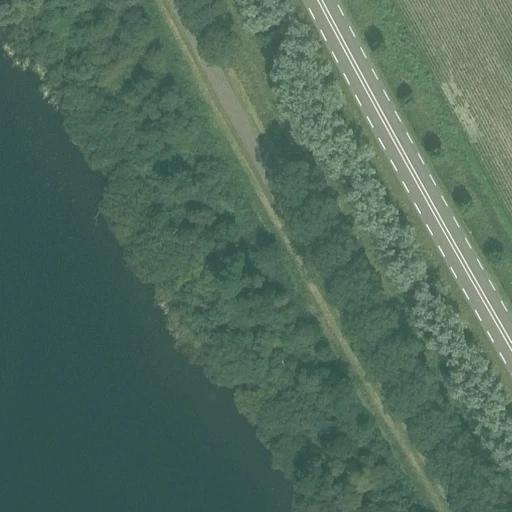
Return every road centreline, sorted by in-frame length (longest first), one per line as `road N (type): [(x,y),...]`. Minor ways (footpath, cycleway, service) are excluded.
road 1 (unclassified): [(454,511),(182,0)]
road 2 (primary): [(318,0),(511,341)]
